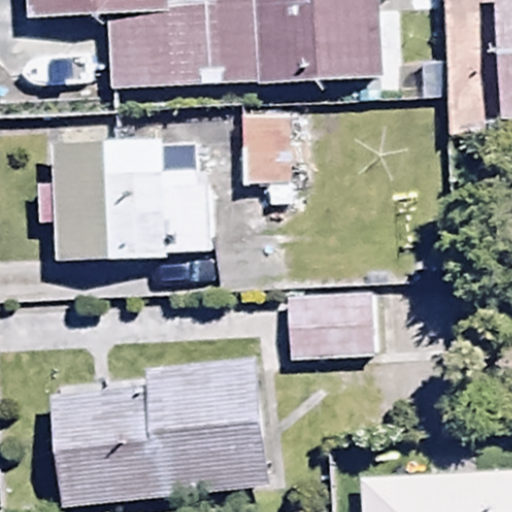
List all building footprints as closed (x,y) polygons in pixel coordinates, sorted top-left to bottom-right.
[(385,85),(380,0),(27,0),(29,25),(106,20),(110,100),(385,85)] [(511,0),(494,0),(501,126),(511,125),(511,0)] [(323,117),(241,122),(246,192),(327,187),(323,117)] [(53,234),(54,265),(201,259),(197,143),(50,149),(51,190),(32,191),(34,235),(53,234)] [(285,252),(285,324),(374,323),(374,252),(285,252)] [(63,469),(269,452),(258,329),(130,339),(132,355),(54,361),(63,469)] [(511,511),(511,475),(359,481),(360,511),(511,511)]
